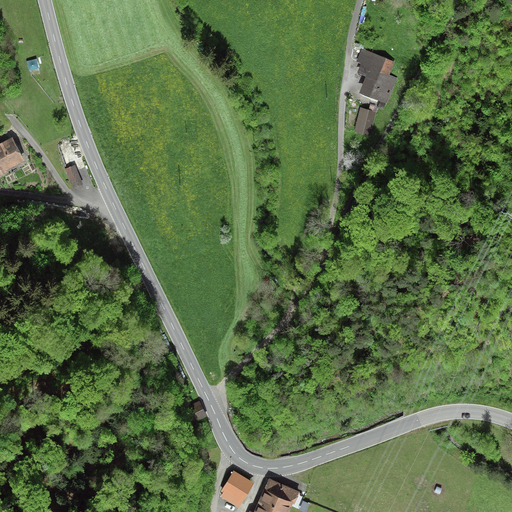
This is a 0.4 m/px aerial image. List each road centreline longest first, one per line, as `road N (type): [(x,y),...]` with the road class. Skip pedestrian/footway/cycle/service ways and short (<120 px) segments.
road 1 (tertiary): [(234,451),(104,184),(45,0)]
road 2 (track): [(459,0),(322,264)]
road 3 (tertiary): [(511,420),(443,413),(279,467),(248,463),(234,451)]
road 4 (track): [(360,0),(322,264)]
road 5 (track): [(301,302),(277,223),(272,116),(245,68)]
road 6 (track): [(322,264),(285,322),(209,401)]
